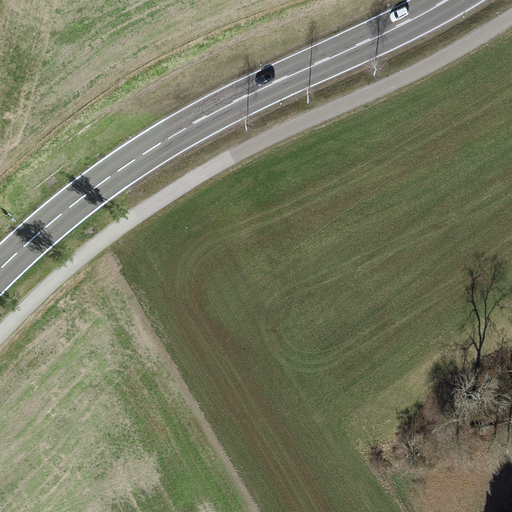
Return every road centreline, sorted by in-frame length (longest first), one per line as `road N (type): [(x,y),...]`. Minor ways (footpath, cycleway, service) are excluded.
road 1 (unclassified): [(0,333),(111,229),(254,137),(443,52),(511,11)]
road 2 (secondary): [(0,268),(166,137),(445,0)]
